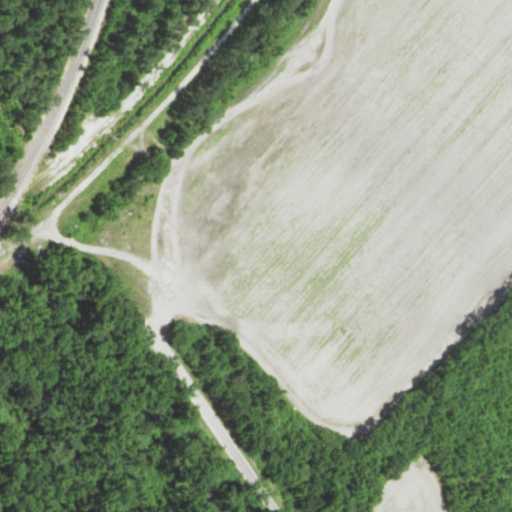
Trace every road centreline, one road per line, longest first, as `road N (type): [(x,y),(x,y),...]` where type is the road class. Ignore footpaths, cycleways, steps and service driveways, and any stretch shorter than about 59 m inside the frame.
road 1 (track): [(141,325),(180,313),(251,340),(315,421),(368,431),(511,272)]
road 2 (track): [(345,0),(311,89),(204,137),(177,166),(163,228),(180,313)]
road 3 (residential): [(270,511),(141,325)]
road 4 (track): [(172,273),(127,265),(50,234),(50,219)]
